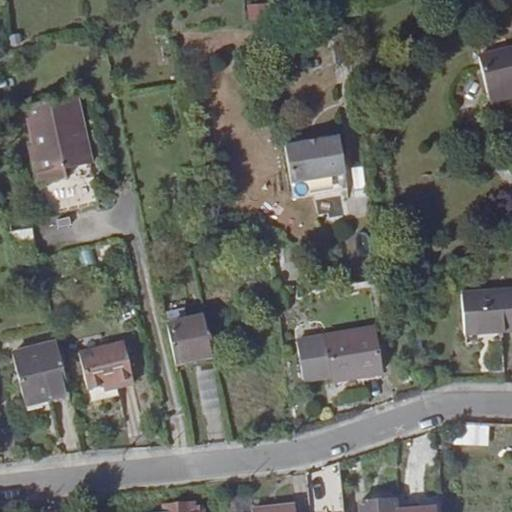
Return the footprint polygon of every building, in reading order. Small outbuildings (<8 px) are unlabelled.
[(268,19),(269,4),(248,3),(247,18),(268,19)] [(426,58),(435,95),(495,82),(500,102),(505,101),(502,89),(511,86),(511,52),(509,39),(426,58)] [(495,82),(435,95),(439,115),(500,102),(495,82)] [(511,86),(502,89),(505,101),(511,99),(511,86)] [(64,170),(47,103),(10,111),(19,150),(14,151),(23,189),(46,184),(45,175),(64,170)] [(333,164),(327,128),(273,138),(278,175),(333,164)] [(33,227),(13,230),(15,245),(35,243),(33,227)] [(323,236),(308,238),(314,278),(329,276),(323,236)] [(284,249),(286,277),(297,276),(295,248),(284,249)] [(86,266),(82,249),(54,257),(59,274),(86,266)] [(458,292),(458,326),(510,326),(511,292),(458,292)] [(360,325),(319,330),(326,374),(366,368),(360,325)] [(320,374),(326,374),(319,330),(313,331),(320,374)] [(208,346),(208,365),(240,364),(240,345),(208,346)] [(116,347),(110,349),(121,392),(127,390),(116,347)] [(65,396),(52,348),(10,359),(22,403),(43,398),(44,401),(65,396)] [(86,395),(102,391),(112,388),(114,394),(121,392),(110,349),(74,359),(84,396),(86,395)] [(158,362),(168,401),(208,390),(197,352),(158,362)] [(88,402),(114,394),(112,388),(102,391),(86,395),(88,402)] [(43,398),(22,403),(24,414),(67,403),(65,396),(44,401),(43,398)] [(489,445),(490,424),(461,424),(461,444),(489,445)] [(409,461),(410,476),(421,477),(423,462),(409,461)] [(420,486),(421,477),(410,476),(411,485),(420,486)] [(227,511),(253,511),(252,496),(226,498),(227,511)] [(360,511),(396,511),(395,501),(360,503),(360,511)]
